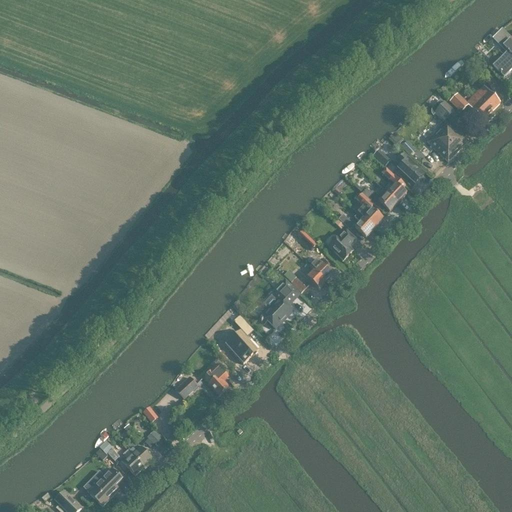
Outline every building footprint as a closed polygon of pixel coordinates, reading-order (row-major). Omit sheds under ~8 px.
[(495,67),(501,73),(501,74),(502,75),(503,75),(505,78),(511,71),(511,39),(504,31),(495,40),(504,49),(505,48),(510,52),(495,67)] [(485,88),(468,104),(477,114),(475,116),(478,119),(480,117),(484,121),(501,105),(485,88)] [(450,102),(461,114),(468,107),(457,95),(450,102)] [(437,115),(446,123),(449,120),(455,126),(462,119),(447,104),(445,105),(442,102),(434,109),(434,112),(433,114),(434,116),(435,117),(437,115)] [(429,144),(449,164),(469,143),(449,123),(429,144)] [(399,145),(404,141),(398,134),(393,139),(399,145)] [(428,176),(405,155),(398,163),(402,166),(396,172),(415,190),(428,176)] [(388,158),(382,163),(387,168),(392,162),(388,158)] [(408,195),(404,192),(407,189),(387,169),(382,174),(392,183),(384,191),(400,204),(408,195)] [(367,189),(363,194),(375,205),(381,211),(384,208),(391,214),(400,204),(384,191),(379,197),(374,192),(372,194),(367,189)] [(358,214),(375,230),(384,221),(371,209),(374,205),(362,195),(357,200),(365,208),(358,214)] [(367,239),(375,230),(358,214),(355,218),(361,224),(357,229),(367,239)] [(340,221),(352,231),(356,227),(345,216),(340,221)] [(339,221),(336,224),(343,231),(346,227),(339,221)] [(345,262),(355,252),(351,249),(358,241),(348,231),(341,239),(340,238),(330,248),(345,262)] [(304,233),(299,237),(314,251),(318,247),(304,233)] [(334,275),(323,264),(318,260),(311,268),(315,272),(316,271),(327,282),(334,275)] [(320,290),(327,282),(316,271),(315,272),(308,279),(320,290)] [(290,273),(284,278),(301,295),(301,296),(307,290),(290,273)] [(269,310),(260,320),(266,326),(269,323),(277,331),(294,313),(289,308),(301,295),(288,282),(274,296),(265,306),(269,310)] [(241,317),(235,323),(249,338),(255,332),(241,317)] [(227,345),(245,365),(259,352),(244,336),(239,340),(237,337),(227,345)] [(225,383),(230,378),(219,366),(206,379),(211,385),(209,386),(221,398),(231,389),(225,383)] [(177,392),(186,401),(199,388),(191,379),(177,392)] [(151,409),(144,414),(153,425),(160,419),(151,409)] [(208,415),(198,425),(203,430),(213,419),(208,415)] [(130,426),(125,430),(129,435),(134,430),(130,426)] [(162,441),(155,433),(148,440),(155,447),(162,441)] [(108,442),(100,448),(108,456),(109,455),(114,450),(115,450),(108,442)] [(131,449),(129,451),(146,468),(154,461),(142,448),(138,452),(134,448),(132,450),(131,449)] [(102,451),(97,455),(104,462),(109,458),(102,451)] [(110,455),(117,463),(121,459),(114,451),(110,455)] [(137,477),(146,468),(129,451),(124,455),(129,460),(125,464),(137,477)] [(101,473),(85,489),(90,494),(104,508),(116,496),(121,491),(115,485),(121,479),(114,470),(106,478),(101,473)] [(57,500),(68,511),(82,511),(85,510),(66,491),(57,500)]
